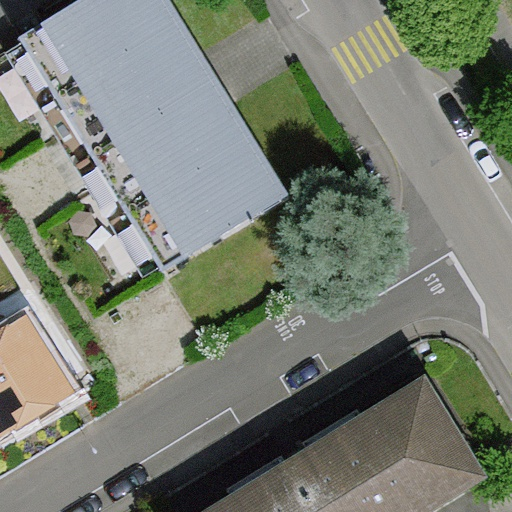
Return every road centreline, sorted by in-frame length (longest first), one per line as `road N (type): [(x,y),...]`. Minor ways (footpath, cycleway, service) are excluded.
road 1 (unclassified): [(25,511),(480,232)]
road 2 (unclassified): [(480,232),(333,0)]
